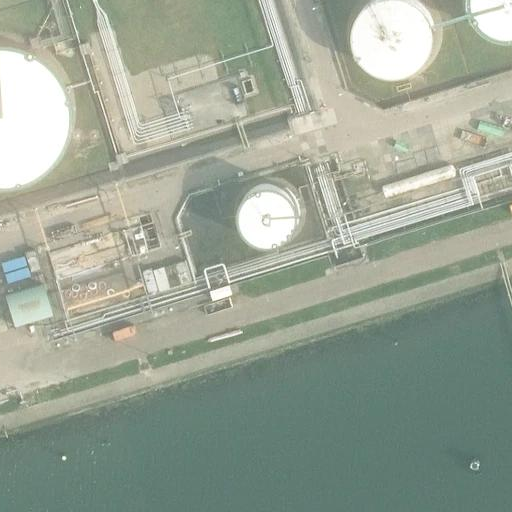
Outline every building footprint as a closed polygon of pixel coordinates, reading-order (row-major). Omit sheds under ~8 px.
[(435,39),(435,31),(434,23),(432,15),(428,8),(423,1),(421,0),(363,0),(359,5),(355,11),(352,19),(351,27),(351,35),(352,43),(355,50),(360,57),(365,63),(372,67),(379,71),(387,73),(395,73),(403,72),(411,69),(418,65),(424,60),(429,54),(432,46),(435,39)] [(511,0),(467,0),(467,2),(469,10),(472,17),(476,24),(481,30),(488,34),(495,38),(503,40),(511,40),(511,39),(511,0)] [(69,124),(70,113),(69,102),(67,91),(63,81),(57,71),(50,62),(42,55),(32,48),(22,43),(12,40),(0,38),(0,188),(11,187),(22,183),(32,178),(42,172),(50,164),(57,156),(63,146),(67,135),(69,124)] [(297,219),(297,214),(297,209),(295,204),(293,199),(289,195),(285,191),(281,189),(276,187),(271,186),(265,187),(260,188),(255,190),(251,193),(247,197),(245,201),(243,206),(242,211),(242,217),(243,222),(245,227),(247,231),(251,235),(255,238),(260,240),(265,242),(271,242),(276,241),(281,239),(285,237),(289,233),(293,229),(295,224),(297,219)] [(30,272),(40,269),(34,249),(23,252),(30,272)] [(185,260),(153,270),(160,291),(192,281),(185,260)] [(12,322),(49,311),(41,281),(4,291),(12,322)]
